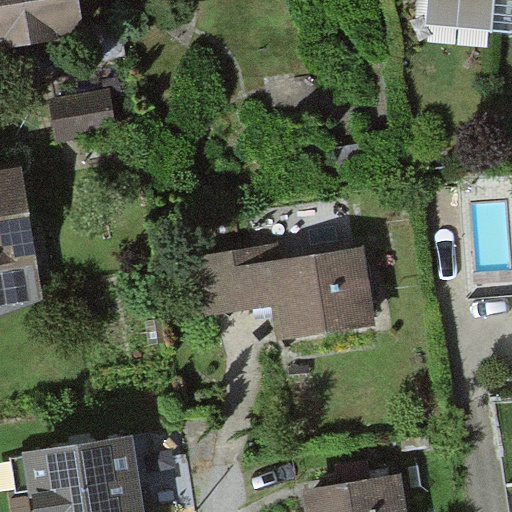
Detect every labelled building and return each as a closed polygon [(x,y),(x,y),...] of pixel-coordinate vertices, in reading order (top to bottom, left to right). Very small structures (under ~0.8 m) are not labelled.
[(0,0),(0,12),(82,3),(82,0),(0,0)] [(511,0),(427,0),(425,27),(511,33),(511,0)] [(0,169),(0,280),(36,276),(22,167),(0,169)] [(195,261),(202,313),(277,303),(280,329),(374,317),(364,240),(195,261)] [(27,456),(35,511),(139,511),(133,472),(128,440),(27,456)] [(409,511),(404,469),(308,481),(312,511),(409,511)]
